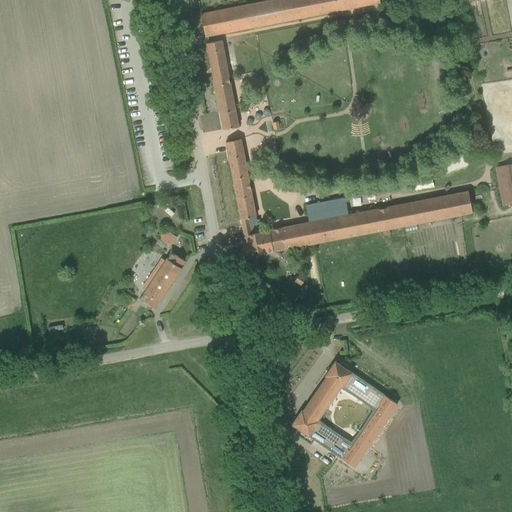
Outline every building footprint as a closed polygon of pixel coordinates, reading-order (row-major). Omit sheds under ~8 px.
[(289,22),(284,0),(271,0),(201,14),(205,38),(289,22)] [(379,0),(284,0),(289,22),(380,4),(379,0)] [(229,77),(222,41),(207,44),(214,86),(223,130),(239,127),(230,83),(229,77)] [(233,181),(248,178),(241,139),(226,142),(233,181)] [(511,164),(494,168),(503,208),(511,206),(511,164)] [(248,178),(233,181),(240,220),(256,217),(249,183),(248,178)] [(309,223),(269,229),(269,231),(274,251),(274,252),(472,213),(468,191),(349,215),(345,198),(305,206),(309,223)] [(258,233),(256,217),(240,220),(245,241),(242,241),(244,257),(274,251),(269,231),(258,233)] [(165,229),(159,239),(170,247),(177,237),(165,229)] [(145,292),(141,299),(155,308),(182,268),(186,261),(171,251),(164,260),(163,259),(143,289),(145,292)] [(299,274),(295,281),(301,285),(305,278),(299,274)] [(123,292),(117,302),(129,310),(135,300),(123,292)] [(342,388),(352,373),(346,369),(348,367),(342,363),(341,365),(335,361),(325,376),(326,377),(303,411),(301,411),(292,425),(343,459),(353,443),(319,421),(341,387),(342,388)] [(352,373),(342,388),(376,410),(353,443),(343,459),(354,467),(396,405),(352,373)] [(310,470),(307,477),(313,479),(315,472),(310,470)]
